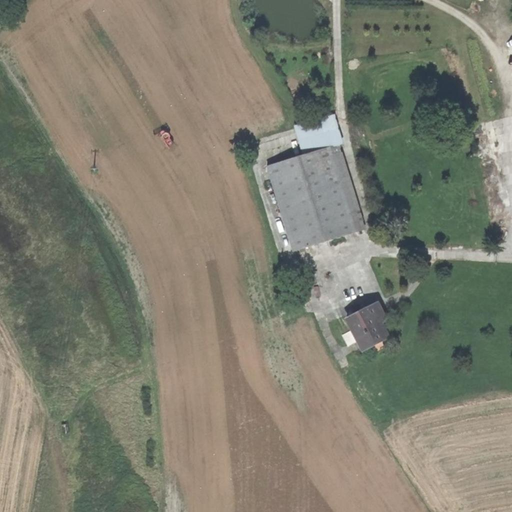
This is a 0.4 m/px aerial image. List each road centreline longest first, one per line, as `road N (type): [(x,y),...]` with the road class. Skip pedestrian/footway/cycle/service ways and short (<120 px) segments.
road 1 (track): [(0,60),(120,261),(158,365)]
road 2 (track): [(371,249),(343,121),(338,0)]
